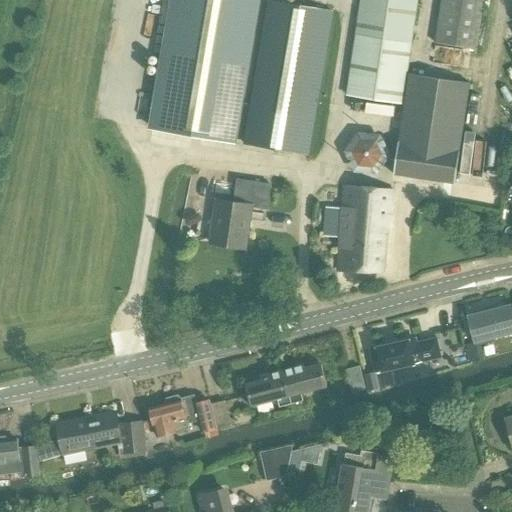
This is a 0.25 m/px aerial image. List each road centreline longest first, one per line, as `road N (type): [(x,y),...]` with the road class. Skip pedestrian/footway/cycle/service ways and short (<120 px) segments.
road 1 (unclassified): [(511,271),(0,395)]
road 2 (track): [(132,0),(111,125),(159,154),(129,367)]
